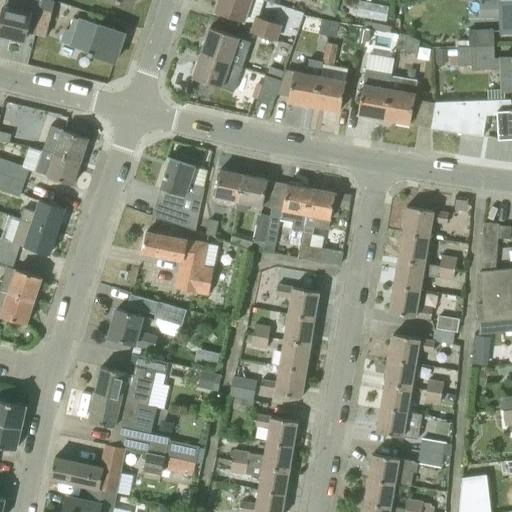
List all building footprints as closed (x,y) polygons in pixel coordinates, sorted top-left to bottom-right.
[(5,0),(0,24),(0,33),(25,40),(34,1),(31,0),(5,0)] [(42,0),(35,35),(46,37),(55,1),(51,0),(42,0)] [(219,0),(215,12),(244,22),(256,22),(252,33),(275,41),(280,26),(258,19),(264,0),(262,0),(219,0)] [(361,16),(390,17),(390,1),(361,0),(361,16)] [(481,17),(501,16),(502,32),(511,31),(511,0),(501,1),(481,2),(481,17)] [(125,33),(106,27),(99,24),(98,25),(81,19),(80,20),(75,18),(71,30),(67,29),(62,42),(72,46),(89,52),(88,55),(92,56),(93,55),(115,62),(116,61),(115,61),(124,34),(125,34),(125,33)] [(319,34),(328,36),(331,21),(322,20),(319,34)] [(339,23),(331,21),(328,36),(336,37),(339,23)] [(202,53),(243,67),(252,42),(239,37),(210,28),(202,53)] [(365,28),(361,49),(373,51),(375,44),(389,46),(389,47),(397,48),(400,34),(365,28)] [(468,31),(469,47),(493,46),(492,30),(468,31)] [(397,48),(405,50),(405,52),(419,54),(421,42),(408,35),(400,34),(397,48)] [(326,43),(323,62),(323,63),(332,65),(336,45),(326,43)] [(493,46),(469,47),(457,47),(458,66),(471,66),(472,70),(493,70),(493,69),(502,69),(503,89),(511,88),(511,57),(502,58),(493,59),(493,46)] [(243,67),(202,53),(193,78),(222,88),(234,92),(243,67)] [(370,53),(368,66),(393,69),(394,55),(370,53)] [(322,64),(323,63),(323,62),(309,60),(307,74),(285,70),(284,72),(282,81),(277,94),(289,96),(288,101),(314,106),(322,64)] [(340,111),(346,81),(348,69),(322,64),(314,106),(340,111)] [(267,76),(282,81),(284,72),(270,67),(267,76)] [(358,115),(384,119),(392,76),(367,72),(364,85),(363,84),(358,115)] [(273,106),(277,94),(282,81),(267,76),(265,75),(257,100),(273,106)] [(410,124),(417,87),(418,81),(392,76),(384,119),(410,124)] [(431,128),(446,131),(446,137),(457,138),(457,132),(483,136),(487,115),(497,115),(499,139),(511,138),(511,108),(511,99),(435,102),(432,124),(431,128)] [(0,115),(0,141),(9,144),(11,135),(0,132),(0,118),(1,116),(0,115)] [(46,140),(43,150),(51,152),(55,154),(81,162),(89,138),(63,130),(59,144),(46,140)] [(81,162),(55,154),(51,152),(43,150),(35,173),(73,185),(81,162)] [(196,166),(195,166),(167,157),(167,158),(172,160),(170,167),(168,167),(161,188),(156,204),(151,216),(177,226),(196,231),(205,188),(190,183),(196,166)] [(0,174),(25,183),(30,169),(0,158),(0,174)] [(220,170),(215,196),(239,201),(244,175),(220,170)] [(25,183),(0,174),(0,189),(20,196),(25,183)] [(249,211),(250,204),(263,206),(268,180),(244,175),(239,201),(237,209),(249,211)] [(304,231),(305,225),(307,215),(312,188),(288,184),(281,219),(293,221),(289,243),(301,246),(304,231)] [(305,225),(329,229),(336,193),(312,188),(307,215),(305,225)] [(24,208),(21,219),(58,231),(65,208),(40,200),(36,212),(24,208)] [(407,206),(402,233),(429,238),(432,219),(447,221),(449,214),(407,206)] [(264,248),(265,242),(268,228),(271,217),(258,215),(253,240),(232,232),(230,242),(248,248),(249,245),(264,248)] [(0,250),(17,256),(21,245),(50,255),(58,231),(21,219),(13,243),(0,237),(0,250)] [(210,220),(207,234),(215,236),(219,222),(210,220)] [(484,223),(480,271),(495,270),(499,224),(484,223)] [(268,228),(265,242),(274,244),(277,230),(268,228)] [(312,233),(304,231),(301,246),(299,258),(322,262),(325,249),(310,247),(312,233)] [(142,253),(182,261),(176,288),(209,295),(214,270),(202,267),(207,244),(146,232),(142,253)] [(425,264),(429,238),(402,233),(398,259),(425,264)] [(42,278),(17,269),(13,268),(17,256),(0,250),(0,263),(7,266),(0,287),(0,290),(4,291),(9,292),(34,301),(42,278)] [(442,256),(440,266),(455,269),(457,259),(442,256)] [(420,290),(423,274),(425,264),(398,259),(393,285),(420,290)] [(440,266),(438,277),(453,279),(455,269),(440,266)] [(478,321),(495,320),(511,318),(511,268),(495,270),(480,271),(483,303),(477,304),(478,306),(477,306),(478,321)] [(320,292),(278,285),(276,296),(291,298),(289,314),(315,319),(320,292)] [(389,312),(431,319),(433,309),(417,306),(420,290),(393,285),(389,312)] [(34,301),(9,292),(4,291),(0,290),(0,315),(26,324),(34,301)] [(160,302),(155,318),(182,326),(187,311),(160,302)] [(138,332),(143,316),(117,309),(109,337),(135,344),(155,349),(158,337),(138,332)] [(284,340),(311,345),(315,319),(289,314),(284,340)] [(435,329),(455,333),(456,321),(437,318),(435,329)] [(511,318),(495,320),(478,321),(479,334),(511,331),(511,318)] [(255,324),(254,334),(269,337),(271,326),(255,324)] [(433,352),(435,342),(454,345),(455,333),(435,329),(433,341),(394,334),(389,359),(416,364),(418,350),(433,352)] [(267,347),(269,337),(254,334),(252,345),(267,347)] [(284,340),(280,366),(307,371),(311,345),(284,340)] [(102,367),(95,394),(138,404),(148,406),(154,381),(144,378),(146,370),(161,373),(166,374),(169,363),(140,356),(135,375),(128,373),(102,367)] [(389,359),(385,383),(411,388),(416,364),(389,359)] [(307,371),(280,366),(277,382),(262,380),(260,390),(302,397),(307,371)] [(230,396),(234,397),(253,400),(257,379),(235,376),(230,396)] [(427,390),(442,393),(444,383),(429,380),(427,390)] [(381,407),(407,412),(411,388),(385,383),(381,407)] [(442,393),(427,390),(425,401),(440,403),(442,393)] [(147,452),(165,456),(196,463),(200,448),(169,441),(170,438),(132,429),(138,404),(95,394),(89,421),(115,427),(115,426),(123,428),(119,447),(125,448),(147,452)] [(503,411),(511,409),(511,396),(500,398),(501,411),(503,411)] [(0,422),(21,428),(26,406),(7,402),(6,399),(0,397),(0,422)] [(251,412),(253,400),(234,397),(232,409),(251,412)] [(418,439),(420,428),(422,414),(407,412),(381,407),(377,432),(418,439)] [(511,409),(503,411),(505,426),(511,425),(511,409)] [(269,428),(267,442),(294,446),(298,422),(256,415),(254,425),(269,428)] [(0,445),(16,449),(21,428),(0,422),(0,445)] [(420,451),(443,455),(445,443),(422,439),(420,451)] [(294,446),(267,442),(265,455),(234,450),(232,460),(259,465),(289,470),(294,446)] [(89,487),(115,492),(116,492),(125,448),(119,447),(107,444),(102,468),(55,457),(50,478),(89,487)] [(441,466),(443,455),(420,451),(418,462),(441,466)] [(202,464),(196,463),(165,456),(147,452),(144,469),(160,472),(161,468),(199,476),(202,464)] [(373,454),(369,479),(395,483),(410,486),(414,461),(373,454)] [(289,470),(259,465),(232,460),(230,471),(261,476),(259,490),(285,494),(289,470)] [(462,478),(459,511),(490,511),(486,474),(462,478)] [(391,507),(395,483),(369,479),(365,503),(391,507)] [(130,511),(131,511),(112,508),(115,492),(89,487),(86,501),(68,497),(64,511),(130,511)] [(282,511),(285,494),(259,490),(256,504),(242,502),(239,511),(282,511)] [(408,500),(406,510),(417,511),(428,511),(430,505),(423,504),(423,502),(408,500)] [(365,503),(362,511),(417,511),(406,510),(391,507),(365,503)]
